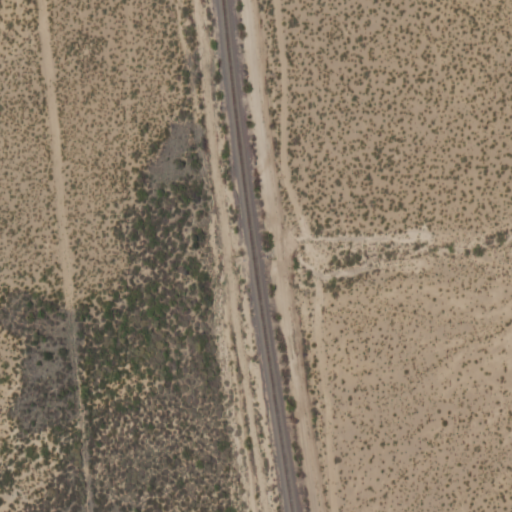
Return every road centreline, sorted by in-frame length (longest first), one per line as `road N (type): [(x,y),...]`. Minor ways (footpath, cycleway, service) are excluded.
road 1 (track): [(273,0),(283,171),(318,279),(315,335),(333,511)]
road 2 (residential): [(315,511),(245,0)]
road 3 (track): [(88,511),(39,0)]
